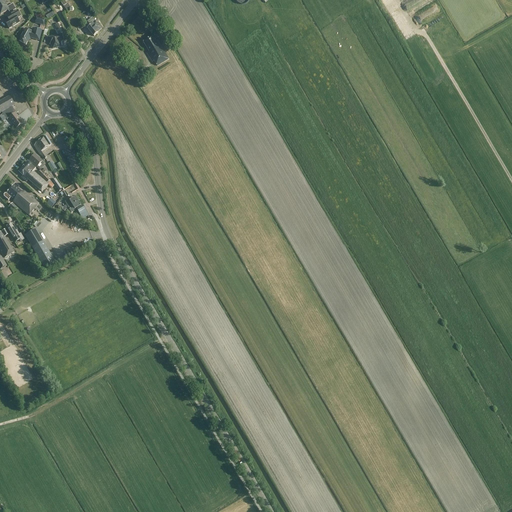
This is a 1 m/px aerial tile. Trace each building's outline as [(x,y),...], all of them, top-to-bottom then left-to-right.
[(10,13),(16,9),(13,4),(7,7),(3,0),(0,0),(0,13),(0,14),(8,10),(10,13)] [(61,0),(60,1),(66,11),(70,8),(68,4),(67,4),(65,1),(66,0),(61,0)] [(387,8),(395,3),(393,0),(388,0),(384,3),(387,8)] [(417,22),(434,11),(431,7),(414,17),(417,22)] [(8,20),(5,22),(9,29),(20,23),(17,18),(21,16),(17,10),(6,17),(8,20)] [(88,22),(89,23),(91,26),(88,29),(94,37),(98,33),(97,33),(101,29),(96,22),(92,18),(88,22)] [(39,41),(42,31),(34,29),(33,33),(25,29),(20,38),(19,42),(25,45),(29,39),(30,38),(39,41)] [(60,42),(63,41),(61,34),(48,38),(50,44),(51,44),(53,49),(61,47),(60,42)] [(157,66),(168,59),(158,41),(156,43),(152,37),(143,42),(149,52),(147,53),(152,62),(154,61),(157,66)] [(23,123),(15,113),(16,113),(12,107),(15,105),(10,96),(0,102),(0,113),(1,113),(7,120),(9,118),(17,128),(23,123)] [(34,146),(39,154),(45,159),(46,158),(43,153),(42,151),(52,145),(47,136),(36,143),(34,146)] [(37,167),(42,161),(35,154),(29,160),(37,167)] [(48,182),(47,183),(33,172),(36,169),(28,162),(19,172),(23,176),(21,177),(26,182),(28,180),(42,192),(48,185),(52,189),(54,186),(50,180),(40,171),(38,173),(48,182)] [(43,171),(52,180),(55,176),(46,168),(43,171)] [(52,181),(58,191),(62,189),(56,179),(52,181)] [(22,193),(14,185),(7,194),(5,194),(4,195),(4,197),(8,201),(11,197),(14,200),(13,202),(29,215),(38,204),(24,191),(22,193)] [(67,208),(78,202),(76,198),(70,201),(69,200),(65,202),(67,205),(63,207),(59,206),(58,208),(62,210),(64,212),(67,208)] [(67,208),(68,209),(71,213),(76,211),(75,209),(81,206),(78,202),(67,208)] [(80,219),(81,218),(82,219),(89,216),(85,210),(84,207),(83,206),(77,209),(77,211),(78,213),(77,214),(80,219)] [(21,233),(18,235),(11,224),(6,227),(15,242),(19,240),(20,242),(25,239),(21,233)] [(36,253),(46,247),(36,229),(25,236),(36,253)] [(4,234),(3,235),(1,232),(0,232),(0,248),(1,250),(0,250),(4,258),(14,252),(6,238),(5,239),(4,237),(8,234),(5,230),(2,231),(4,234)]
